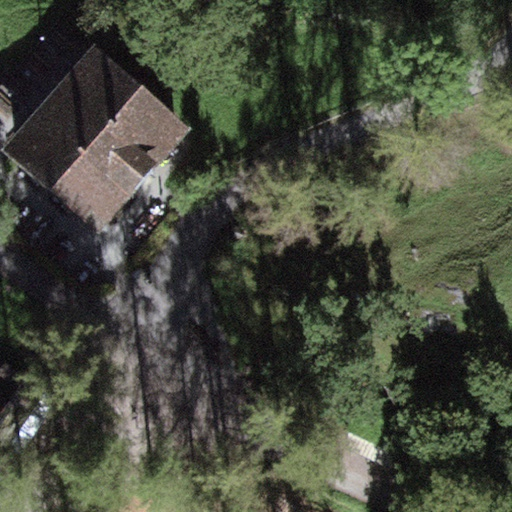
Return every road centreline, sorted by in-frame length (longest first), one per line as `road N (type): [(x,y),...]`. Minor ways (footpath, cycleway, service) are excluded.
road 1 (track): [(172,361),(328,481),(392,511)]
road 2 (track): [(17,511),(172,361)]
road 3 (track): [(0,266),(172,361)]
